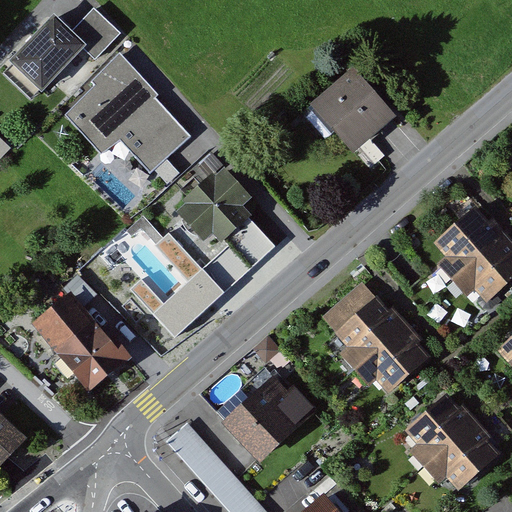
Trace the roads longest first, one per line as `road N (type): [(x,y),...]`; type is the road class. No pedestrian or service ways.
road 1 (tertiary): [(116,441),(511,99)]
road 2 (residential): [(99,459),(0,365)]
